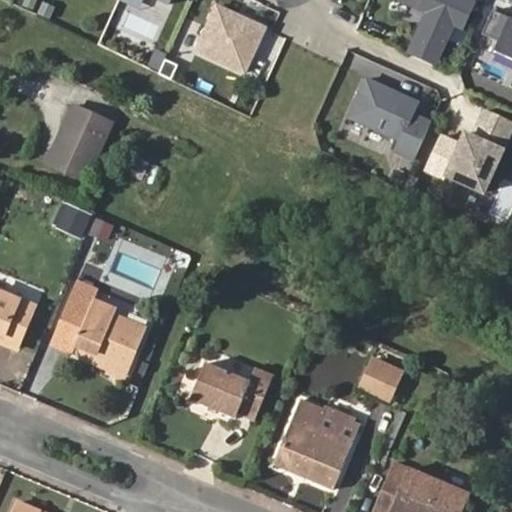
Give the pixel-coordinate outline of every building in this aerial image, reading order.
[(395,0),(395,1),(424,14),(404,57),(430,68),(449,26),(458,30),(470,4),(462,0),(395,0)] [(195,53),(242,75),(262,30),(215,9),(195,53)] [(492,53),(511,61),(511,77),(507,88),(511,89),(511,21),(490,12),(479,36),(496,43),(492,53)] [(146,67),(158,72),(165,56),(154,51),(146,67)] [(164,60),(158,74),(170,79),(176,65),(164,60)] [(395,153),(413,161),(430,124),(412,116),(417,105),(365,82),(348,120),(399,143),(395,153)] [(50,165),(85,181),(110,123),(75,107),(50,165)] [(469,139),(462,136),(444,177),(481,193),(511,125),(481,112),(469,139)] [(174,136),(169,147),(187,155),(192,143),(174,136)] [(151,180),(153,160),(133,158),(132,179),(151,180)] [(54,223),(82,236),(92,213),(65,200),(54,223)] [(109,239),(114,224),(96,218),(91,232),(109,239)] [(72,347),(91,304),(96,292),(79,284),(52,346),(70,354),(72,347)] [(0,344),(15,351),(34,307),(0,292),(0,344)] [(108,370),(126,378),(145,334),(113,320),(115,315),(91,304),(72,347),(96,357),(94,364),(108,370)] [(70,354),(94,364),(96,357),(72,347),(70,354)] [(392,403),(403,376),(370,362),(358,390),(392,403)] [(190,404),(235,424),(237,419),(253,426),(273,378),(255,371),(250,385),(206,367),(190,404)] [(123,384),(126,378),(108,370),(105,377),(123,384)] [(275,467),(296,475),(299,467),(307,471),(304,479),(333,491),(361,426),(302,401),(275,467)] [(466,511),(473,498),(442,485),(396,465),(376,511),(466,511)] [(299,467),(296,475),(304,479),(307,471),(299,467)]
